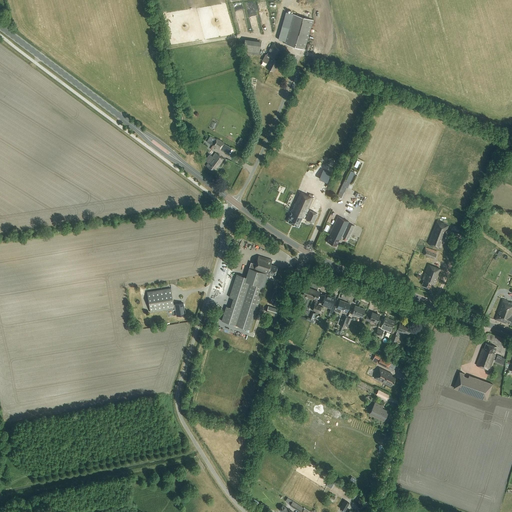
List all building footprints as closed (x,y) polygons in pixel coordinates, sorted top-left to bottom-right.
[(313,20),(292,14),(285,12),(278,38),(279,40),(281,41),(284,42),(284,43),(304,49),(313,20)] [(261,41),(245,39),(243,52),(246,53),(246,55),(250,56),(251,53),(259,55),(261,41)] [(274,71),(285,49),(273,43),(267,55),(270,57),(265,67),(274,71)] [(283,65),(284,62),(285,62),(288,55),(285,53),(281,60),(280,59),(278,62),(283,65)] [(216,138),(212,146),(219,151),(224,142),(216,138)] [(206,166),(213,171),(215,167),(217,168),(224,159),(215,153),(213,156),(210,154),(205,160),(208,162),(206,166)] [(343,199),(350,181),(344,179),(337,196),(343,199)] [(304,219),(313,198),(299,192),(290,211),(291,212),(292,213),(288,222),(298,226),(302,218),(304,219)] [(317,214),(310,210),(305,220),(313,223),(317,214)] [(348,239),(354,226),(348,223),(349,221),(337,216),(334,225),(329,235),(330,235),(327,242),(336,246),(339,239),(340,240),(342,237),(348,239)] [(447,229),(449,225),(437,220),(428,243),(438,247),(445,229),(447,229)] [(436,251),(425,246),(423,254),(434,258),(436,251)] [(265,272),(270,274),(271,274),(271,273),(275,274),(277,267),(271,264),(272,260),(258,256),(256,264),(254,270),(265,273),(265,272)] [(256,264),(250,262),(249,268),(246,277),(236,274),(230,294),(229,297),(233,298),(230,307),(226,306),(222,322),(250,330),(267,276),(269,277),(270,274),(265,272),(265,273),(254,270),(256,264)] [(421,285),(430,288),(431,283),(434,284),(441,268),(428,264),(422,279),(423,280),(421,285)] [(316,299),(319,292),(305,287),(303,294),(316,299)] [(175,308),(176,316),(185,314),(183,303),(173,304),(171,288),(147,292),(150,312),(172,309),(175,308)] [(331,308),(332,305),(335,298),(325,294),(321,305),(331,308)] [(511,301),(503,298),(498,314),(499,314),(498,317),(497,316),(496,319),(507,322),(508,320),(511,321),(510,324),(511,324),(511,301)] [(337,307),(335,306),(334,311),(339,313),(341,309),(347,311),(349,304),(340,300),(337,307)] [(277,309),(268,306),(266,312),(276,315),(277,309)] [(362,317),(365,309),(355,306),(352,314),(354,315),(354,314),(362,317)] [(310,317),(308,316),(307,319),(313,321),(316,312),(312,311),(310,317)] [(376,322),(379,315),(372,312),(370,317),(367,315),(365,320),(370,322),(371,320),(376,322)] [(392,328),(395,321),(385,316),(382,326),(385,327),(386,326),(392,328)] [(408,334),(411,327),(400,323),(397,331),(400,333),(401,331),(408,334)] [(375,335),(377,336),(376,337),(380,339),(383,331),(377,328),(375,335)] [(482,348),(476,365),(489,370),(496,353),(494,352),(496,347),(486,343),(484,349),(482,348)] [(391,363),(383,359),(380,357),(377,363),(389,369),(391,363)] [(392,385),(396,377),(392,375),(393,373),(380,367),(375,377),(392,385)] [(465,373),(460,371),(454,388),(487,400),(493,384),(469,375),(468,377),(464,375),(465,373)] [(378,390),(376,395),(387,400),(389,395),(378,390)] [(383,406),(375,402),(369,414),(383,421),(388,411),(382,408),(383,406)] [(335,481),(331,479),(326,486),(331,489),(335,481)] [(344,511),(349,503),(344,500),(340,508),(344,511)] [(296,504),(292,501),(289,505),(294,508),(299,511),(302,508),(296,504)]
